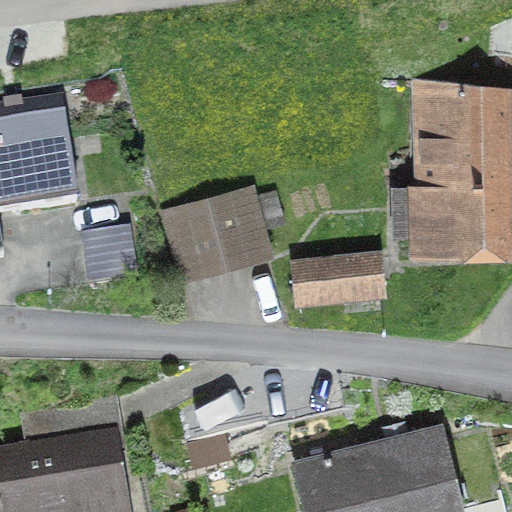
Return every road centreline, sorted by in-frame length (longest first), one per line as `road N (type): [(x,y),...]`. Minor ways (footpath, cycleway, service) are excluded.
road 1 (residential): [(0,329),(253,348),(511,387)]
road 2 (residential): [(0,22),(172,0)]
